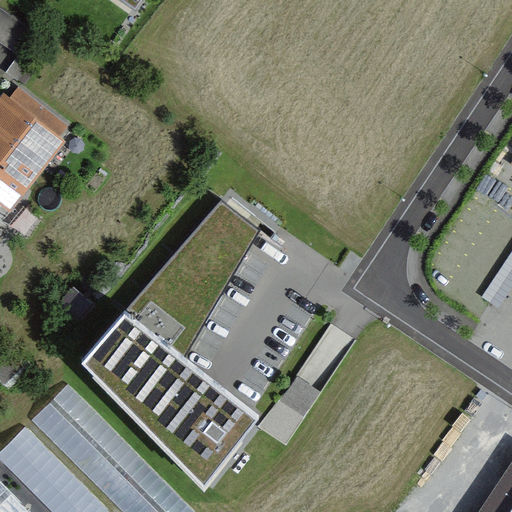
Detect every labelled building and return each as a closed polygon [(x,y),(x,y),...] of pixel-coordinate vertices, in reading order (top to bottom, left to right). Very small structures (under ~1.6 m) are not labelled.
[(121,0),(134,8),(139,0),(121,0)] [(0,41),(27,59),(42,38),(0,9),(0,41)] [(0,209),(12,218),(69,146),(58,138),(66,128),(20,92),(11,103),(3,97),(0,100),(0,209)] [(219,198),(82,347),(204,469),(258,404),(188,346),(259,228),(219,198)] [(126,511),(194,511),(70,387),(36,421),(126,511)] [(107,511),(25,432),(0,457),(0,461),(52,511),(107,511)] [(0,511),(28,511),(0,483),(0,511)] [(511,511),(511,500),(503,511),(511,511)]
